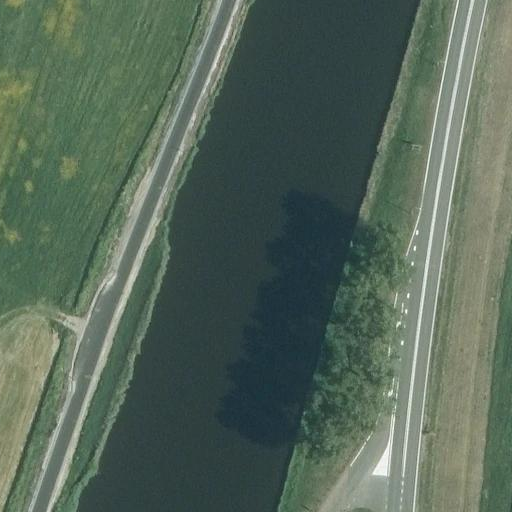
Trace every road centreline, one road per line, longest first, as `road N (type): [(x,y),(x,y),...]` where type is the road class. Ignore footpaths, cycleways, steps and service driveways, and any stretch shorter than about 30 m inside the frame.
road 1 (unclassified): [(44,511),(228,0)]
road 2 (trunk): [(400,511),(439,179),(473,0)]
